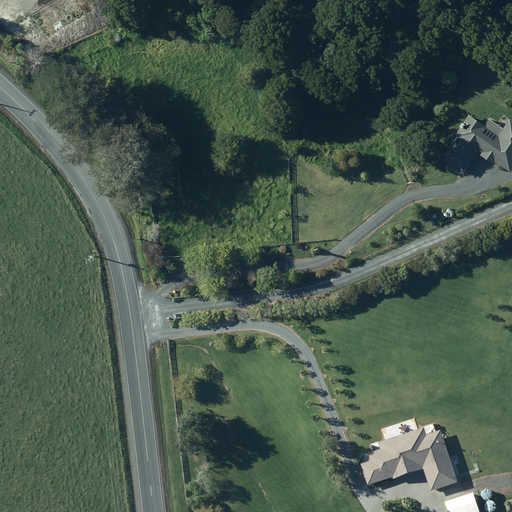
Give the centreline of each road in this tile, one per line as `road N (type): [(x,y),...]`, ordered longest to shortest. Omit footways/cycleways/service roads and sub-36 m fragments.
road 1 (tertiary): [(0,87),(79,173),(118,254),(153,511)]
road 2 (unknown): [(124,284),(303,256),(489,180)]
